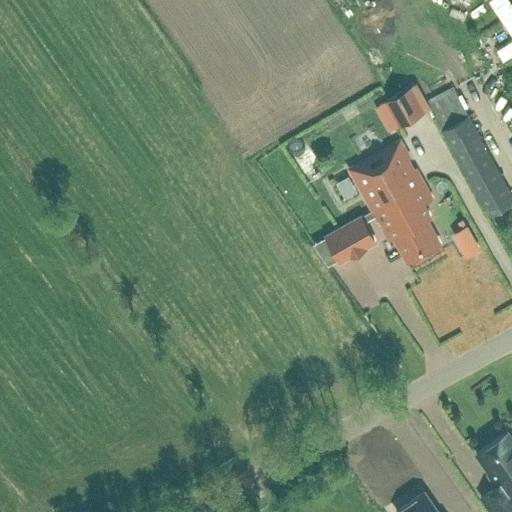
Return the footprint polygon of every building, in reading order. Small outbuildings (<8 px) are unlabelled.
[(417,84),(388,98),(398,119),(428,105),(426,101),(417,84)] [(428,105),(487,213),(511,199),(511,197),(452,87),(426,101),(428,105)] [(399,139),(349,166),(372,208),(422,181),(415,168),(411,170),(404,158),(408,156),(399,139)] [(430,196),(422,181),(372,208),(389,237),(393,234),(407,259),(439,242),(424,216),(429,214),(421,201),(430,196)] [(360,215),(326,234),(339,257),(340,258),(349,253),(350,254),(364,246),(364,245),(374,240),(363,221),(360,215)] [(511,511),(511,437),(507,430),(476,452),(496,479),(494,481),(496,484),(480,496),(492,511),(511,511)] [(439,511),(423,489),(395,509),(397,511),(439,511)]
